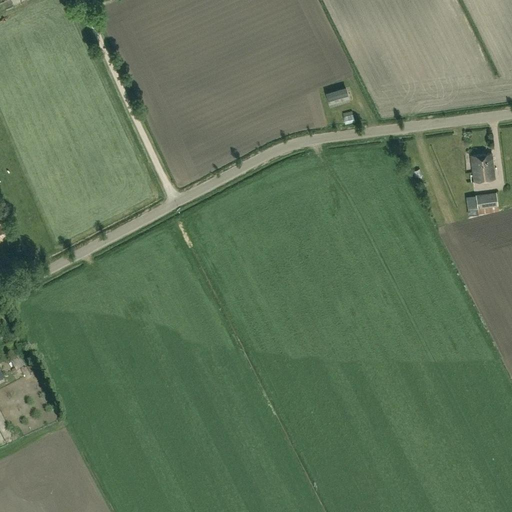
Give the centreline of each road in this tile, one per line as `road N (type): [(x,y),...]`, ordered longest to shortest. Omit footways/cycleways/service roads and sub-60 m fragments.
road 1 (unclassified): [(0,296),(301,141),(511,113)]
road 2 (track): [(178,202),(84,0)]
